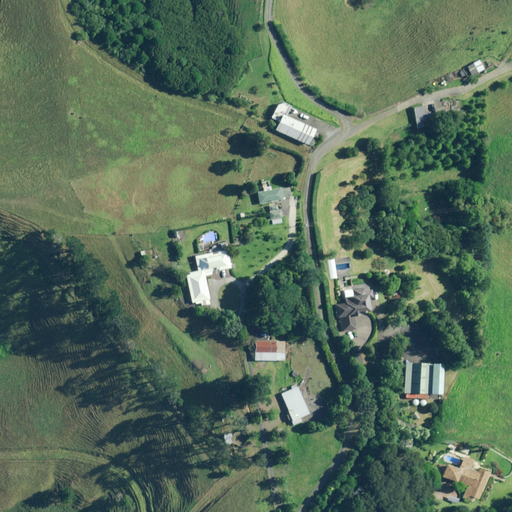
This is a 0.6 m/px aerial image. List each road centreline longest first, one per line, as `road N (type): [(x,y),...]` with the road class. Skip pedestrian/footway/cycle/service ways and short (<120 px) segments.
road 1 (residential): [(301,511),(349,443),(351,423),(350,397),(318,309),(305,201),(310,168),(346,132),(505,66)]
road 2 (unknown): [(281,511),(241,324)]
road 3 (unknown): [(322,511),(364,442),(365,395)]
